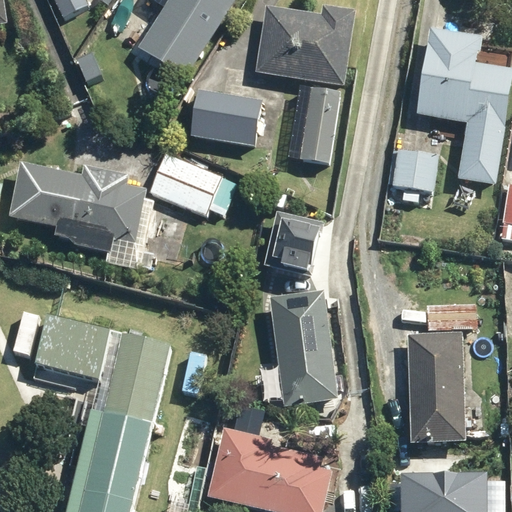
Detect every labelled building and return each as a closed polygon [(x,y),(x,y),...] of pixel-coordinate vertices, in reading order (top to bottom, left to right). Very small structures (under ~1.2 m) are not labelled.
[(78,0),(55,0),(51,2),(65,37),(89,27),(78,0)] [(173,0),(138,57),(185,85),(236,0),(173,0)] [(296,168),(328,173),(355,28),(323,22),(323,25),(260,16),(250,83),(310,92),(296,168)] [(482,43),(425,36),(414,123),(464,129),(455,186),(491,191),(509,76),(478,71),(482,43)] [(92,58),(73,66),(83,89),(102,82),(92,58)] [(203,97),(194,142),(250,154),(260,109),(203,97)] [(396,156),(390,193),(428,199),(434,162),(396,156)] [(166,163),(151,198),(203,221),(219,187),(166,163)] [(27,176),(14,226),(131,257),(144,206),(27,176)] [(511,192),(506,192),(503,229),(511,229),(511,192)] [(317,225),(278,218),(271,255),(310,262),(317,225)] [(267,308),(282,412),(337,405),(322,300),(267,308)] [(426,311),(426,335),(477,334),(477,311),(426,311)] [(168,347),(48,314),(37,361),(101,376),(68,511),(130,511),(151,423),(168,347)] [(462,342),(404,344),(407,451),(465,449),(462,342)] [(216,442),(201,508),(216,511),(317,511),(328,468),(216,442)] [(432,511),(432,503),(394,505),(394,511),(432,511)]
